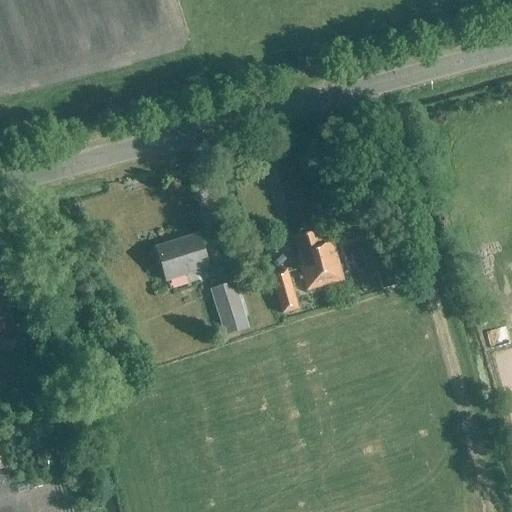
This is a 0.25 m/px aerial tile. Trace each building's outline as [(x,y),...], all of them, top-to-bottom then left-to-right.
[(300,233),(298,237),(293,239),(299,260),(297,261),(306,291),(343,281),(332,244),(321,247),(317,232),(312,234),(309,231),(300,233)] [(166,282),(208,268),(197,236),(155,249),(166,282)] [(297,310),(290,286),(286,271),(268,276),(275,300),(277,299),(282,315),(297,310)] [(224,336),(247,329),(233,283),(210,291),(224,336)] [(0,333),(12,331),(1,288),(0,288),(0,333)] [(156,321),(148,331),(162,342),(170,333),(156,321)]
